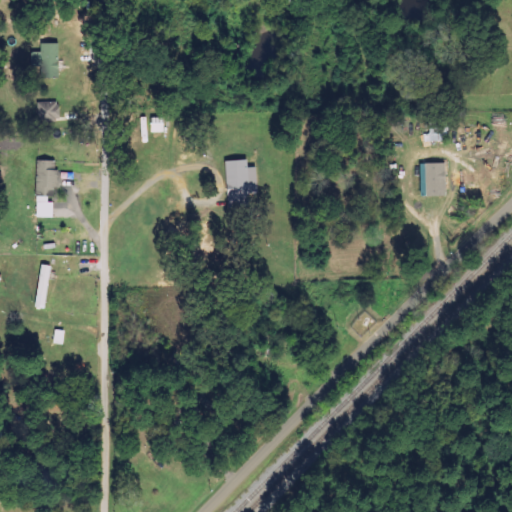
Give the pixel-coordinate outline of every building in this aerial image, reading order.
[(56,78),(56,44),(38,44),(38,53),(29,53),(29,67),(39,67),(39,78),(56,78)] [(35,103),(36,121),(57,120),(57,102),(35,103)] [(54,162),(36,161),(34,218),(50,218),(51,200),(55,200),(56,170),(54,170),(54,162)] [(223,161),(225,209),(247,208),(245,161),(223,161)] [(443,164),(422,164),(423,197),(443,197),(443,164)] [(48,266),(38,266),(35,308),(44,309),(48,266)] [(62,345),(64,332),(52,331),(51,344),(62,345)]
